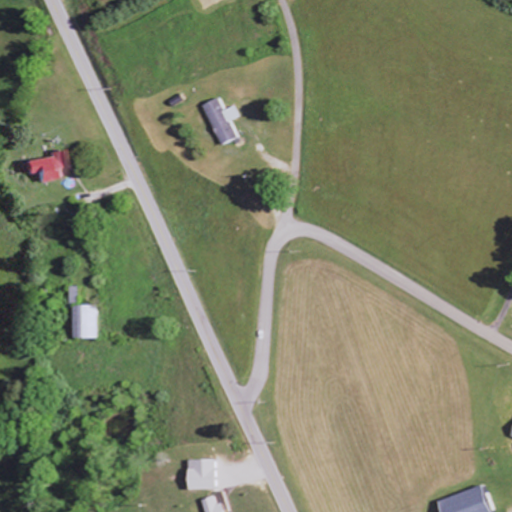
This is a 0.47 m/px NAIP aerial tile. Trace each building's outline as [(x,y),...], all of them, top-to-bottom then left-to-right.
[(245,140),(237,122),(245,119),(241,108),(232,112),(226,100),(211,107),(228,147),(245,140)] [(30,162),(32,176),(41,174),(43,184),(71,179),(66,151),(52,154),(52,158),(30,162)] [(109,339),(108,306),(84,307),(85,340),(109,339)] [(225,461),(197,461),(198,491),(226,490),(225,461)] [(452,511),(502,511),(496,487),(450,500),(452,511)] [(207,502),(209,511),(232,511),(230,504),(223,506),(221,498),(207,502)]
